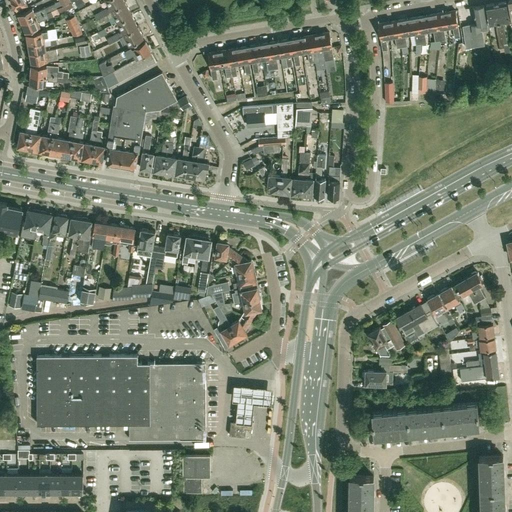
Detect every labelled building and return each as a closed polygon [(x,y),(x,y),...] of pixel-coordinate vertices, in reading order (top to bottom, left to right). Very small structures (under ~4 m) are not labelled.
[(11,0),(17,10),(27,4),(24,0),(11,0)] [(124,0),(106,0),(110,7),(111,9),(125,2),(124,0)] [(506,42),(503,21),(509,19),(506,1),(496,3),(499,21),(503,47),(504,52),(509,51),(508,42),(506,42)] [(61,6),(59,7),(61,10),(63,11),(72,7),(71,2),(61,6)] [(125,2),(111,9),(112,10),(118,21),(131,13),(125,2)] [(21,19),(22,22),(47,12),(57,8),(55,3),(45,7),(35,12),(33,8),(18,14),(19,15),(17,15),(19,19),(21,19)] [(489,23),(495,22),(496,29),(499,48),(503,47),(499,21),(496,3),(486,5),(489,23)] [(488,30),(484,5),(473,7),(476,23),(462,26),(466,47),(483,44),(481,31),(488,30)] [(47,12),(22,22),(24,26),(22,27),(24,31),(26,30),(26,31),(40,25),(39,21),(49,17),(53,15),(59,13),(57,8),(47,12)] [(106,8),(100,11),(103,16),(107,14),(109,13),(109,12),(108,11),(107,8),(106,8)] [(445,11),(448,27),(453,26),(454,37),(460,36),(455,10),(445,11)] [(100,11),(94,14),(97,19),(103,16),(100,11)] [(436,13),(440,40),(446,39),(444,28),(448,27),(445,11),(436,13)] [(131,13),(118,21),(118,22),(121,27),(123,30),(124,32),(137,25),(131,13)] [(426,15),(429,30),(433,29),(435,40),(440,40),(436,13),(426,15)] [(82,33),(74,15),(65,19),(72,35),(82,33)] [(417,16),(421,43),(426,42),(425,31),(429,30),(426,15),(417,16)] [(407,18),(410,34),(414,33),(416,44),(421,43),(417,16),(407,18)] [(402,46),(403,46),(407,45),(405,34),(410,34),(407,18),(397,20),(402,46)] [(402,46),(397,20),(388,21),(390,37),(395,36),(397,47),(402,46)] [(378,23),(382,49),(388,48),(386,38),(390,37),(388,21),(378,23)] [(137,25),(124,32),(125,35),(129,43),(130,44),(143,37),(137,25)] [(54,28),(47,29),(42,30),(27,33),(28,43),(56,38),(54,28)] [(119,31),(112,35),(115,40),(120,38),(121,37),(120,34),(119,32),(119,31)] [(97,32),(90,35),(94,44),(101,41),(99,37),(99,36),(97,32)] [(329,32),(319,33),(324,60),(334,58),(329,32)] [(324,60),(319,33),(310,35),(314,61),(315,61),(324,60)] [(87,43),(87,42),(85,35),(74,37),(76,45),(87,43)] [(112,35),(106,38),(109,43),(115,40),(112,35)] [(310,35),(300,37),(303,52),(307,51),(309,62),(314,61),(310,35)] [(290,38),(289,38),(292,54),(293,54),(295,65),(300,64),(298,53),(303,52),(300,37),(290,38)] [(30,52),(47,49),(46,45),(57,43),(56,38),(28,43),(30,52)] [(292,54),(289,38),(278,40),(281,56),(285,55),(287,66),(293,65),(291,54),(292,54)] [(131,46),(129,47),(125,49),(128,55),(133,52),(137,58),(151,50),(150,49),(151,48),(149,44),(147,44),(145,40),(132,47),(131,46)] [(273,68),(278,68),(276,56),(281,56),(278,40),(269,42),(273,68)] [(259,44),(262,59),(266,58),(268,69),(273,68),(269,42),(259,44)] [(81,57),(87,56),(91,55),(89,44),(79,46),(81,57)] [(262,59),(259,44),(248,46),(251,61),(252,61),(254,72),(259,71),(257,60),(262,59)] [(251,72),(249,61),(251,61),(248,46),(237,47),(239,63),(244,62),(246,73),(251,72)] [(239,63),(237,47),(227,49),(232,76),(237,75),(235,64),(239,63)] [(56,48),(47,50),(47,49),(30,52),(32,62),(48,59),(48,60),(58,58),(56,48)] [(225,65),(226,76),(232,76),(227,49),(218,51),(220,66),(225,65)] [(216,67),(220,66),(218,51),(208,52),(212,79),(218,78),(216,67)] [(147,55),(152,63),(156,61),(152,52),(147,55)] [(152,63),(147,55),(143,57),(147,65),(152,63)] [(147,65),(143,57),(139,59),(143,68),(147,65)] [(143,68),(139,59),(136,61),(135,59),(133,60),(139,70),(143,68)] [(104,76),(109,73),(107,65),(105,60),(99,63),(104,76)] [(129,63),(134,72),(139,70),(133,60),(129,63)] [(125,65),(130,75),(134,72),(129,63),(125,65)] [(69,71),(58,71),(58,66),(32,64),(32,65),(30,65),(30,70),(31,70),(31,74),(60,75),(69,75),(69,71)] [(126,77),(130,75),(125,65),(120,67),(126,77)] [(126,77),(120,67),(116,70),(121,80),(126,77)] [(121,80),(116,70),(112,72),(117,82),(121,80)] [(142,133),(144,124),(146,109),(160,108),(177,99),(162,71),(117,96),(115,105),(114,104),(107,145),(109,145),(106,162),(135,166),(138,150),(140,150),(142,133)] [(117,82),(112,72),(107,74),(113,84),(117,82)] [(60,75),(31,74),(31,78),(29,77),(29,82),(30,82),(30,83),(46,85),(46,80),(57,81),(68,81),(69,75),(60,75)] [(113,84),(107,74),(104,76),(106,82),(108,87),(113,84)] [(99,91),(109,92),(107,86),(102,75),(93,76),(93,79),(97,90),(99,91)] [(419,75),(418,87),(426,88),(427,75),(419,75)] [(427,78),(426,93),(434,93),(435,79),(427,78)] [(436,79),(435,88),(444,89),(445,79),(436,79)] [(486,89),(496,88),(495,79),(485,80),(486,89)] [(386,102),(394,101),(393,82),(385,82),(386,102)] [(320,90),(322,103),(331,102),(329,90),(328,84),(319,85),(320,90)] [(28,93),(38,95),(39,87),(30,85),(28,93)] [(266,86),(257,87),(259,96),(267,94),(266,86)] [(49,97),(56,99),(58,91),(51,90),(49,97)] [(102,101),(109,102),(110,94),(103,92),(102,101)] [(186,95),(167,106),(168,107),(182,109),(191,104),(190,102),(187,97),(186,95)] [(278,137),(285,137),(293,136),(293,102),(276,103),(278,137)] [(272,104),(242,106),(243,107),(244,114),(247,114),(248,125),(265,124),(264,114),(266,112),(273,112),(272,104)] [(30,107),(28,117),(26,131),(21,130),(18,146),(22,146),(22,148),(28,149),(33,118),(35,108),(30,107)] [(162,114),(172,115),(173,108),(162,107),(162,114)] [(312,107),(311,107),(309,107),(298,108),(297,108),(296,108),(294,124),(307,125),(306,132),(309,132),(311,124),(312,107)] [(35,108),(33,118),(28,149),(33,150),(33,148),(38,149),(40,133),(36,133),(40,109),(35,108)] [(331,120),(342,121),(343,108),(332,108),(331,120)] [(173,118),(181,119),(182,111),(174,110),(173,118)] [(64,138),(61,154),(65,154),(65,156),(70,157),(76,126),(77,116),(71,115),(68,130),(70,130),(68,138),(64,138)] [(86,160),(92,161),(97,130),(99,116),(94,115),(93,119),(89,143),(85,142),(82,157),(87,158),(86,160)] [(83,117),(77,116),(76,126),(70,157),(76,158),(76,156),(80,157),(83,141),(82,141),(84,132),(80,132),(83,117)] [(44,152),(49,153),(54,122),(50,121),(47,135),(42,134),(39,150),(44,150),(44,152)] [(59,153),(62,137),(57,136),(60,123),(54,122),(49,153),(54,154),(55,152),(59,153)] [(152,125),(144,124),(142,133),(151,134),(152,125)] [(102,131),(97,130),(92,161),(97,162),(98,160),(102,161),(105,145),(101,145),(102,131)] [(146,134),(140,167),(144,168),(145,169),(148,170),(149,169),(151,169),(154,152),(149,152),(152,135),(146,134)] [(196,171),(196,176),(198,176),(198,178),(199,179),(201,179),(203,179),(204,177),(204,176),(205,168),(208,169),(209,162),(204,161),(207,147),(208,148),(209,140),(207,135),(201,134),(199,146),(195,169),(196,171)] [(285,144),(285,137),(278,137),(258,138),(258,145),(268,145),(272,144),(285,144)] [(157,153),(154,169),(159,170),(160,171),(164,172),(168,141),(164,140),(161,154),(157,153)] [(174,141),(168,141),(164,172),(169,173),(169,172),(173,172),(176,157),(171,156),(174,141)] [(178,157),(175,173),(180,174),(181,174),(185,175),(188,158),(190,145),(185,144),(182,158),(178,157)] [(268,145),(262,146),(264,154),(274,152),(272,144),(268,145)] [(192,158),(188,158),(185,175),(189,176),(190,175),(196,176),(196,171),(195,169),(199,146),(194,145),(192,158)] [(300,151),(297,177),(293,177),(292,192),(296,193),(295,195),(301,195),(302,178),(305,151),(300,151)] [(305,151),(302,178),(301,195),(307,196),(307,194),(311,194),(312,178),(308,178),(310,152),(306,151),(305,151)] [(317,154),(315,177),(314,194),(317,195),(317,196),(320,197),(323,196),(323,195),(324,195),(325,178),(321,178),(322,167),(325,167),(326,154),(317,154)] [(328,165),(330,166),(327,195),(333,196),(333,197),(337,197),(337,196),(339,196),(340,175),(335,174),(335,166),(333,166),(334,155),(329,154),(328,165)] [(249,157),(242,161),(244,167),(252,163),(249,157)] [(280,177),(279,191),(282,191),(283,193),(287,193),(288,192),(289,192),(291,175),(286,175),(288,158),(282,157),(280,174),(280,177)] [(280,177),(280,174),(270,173),(269,172),(268,172),(264,165),(258,168),(263,176),(270,190),(272,190),(273,192),(277,192),(278,191),(279,191),(280,177)] [(0,201),(0,226),(17,230),(22,209),(6,206),(6,203),(0,201)] [(36,228),(39,211),(28,209),(24,229),(30,230),(30,227),(36,228)] [(51,213),(39,211),(36,228),(42,229),(42,232),(43,233),(42,236),(43,237),(42,243),(48,244),(49,234),(48,233),(51,213)] [(64,238),(67,216),(66,216),(66,215),(61,214),(61,215),(55,214),(53,230),(51,229),(50,237),(48,245),(53,245),(54,240),(55,240),(56,235),(63,236),(63,237),(64,238)] [(75,254),(81,217),(76,216),(76,218),(72,217),(69,233),(74,233),(71,248),(70,253),(75,254)] [(81,250),(83,240),(88,241),(89,236),(88,236),(91,220),(87,219),(87,218),(81,217),(75,254),(76,249),(81,250)] [(97,242),(104,244),(108,223),(95,221),(93,234),(98,234),(97,242)] [(122,225),(108,223),(104,244),(110,245),(113,243),(114,243),(112,255),(117,256),(119,243),(122,225)] [(127,244),(128,239),(132,240),(134,227),(122,225),(119,243),(127,244)] [(140,228),(137,246),(137,251),(151,254),(148,269),(155,270),(155,265),(156,265),(159,246),(153,245),(155,231),(140,228)] [(159,246),(156,265),(162,266),(164,254),(177,256),(180,235),(167,233),(165,247),(159,246)] [(196,257),(199,236),(193,235),(193,237),(187,236),(186,245),(185,245),(182,262),(187,263),(188,256),(196,257)] [(205,237),(199,236),(196,257),(203,258),(201,270),(206,270),(209,248),(211,240),(205,239),(205,237)] [(215,255),(226,257),(230,260),(236,251),(228,245),(228,242),(224,241),(223,240),(220,239),(219,241),(218,240),(215,255)] [(236,251),(230,260),(236,264),(238,273),(254,269),(253,264),(252,264),(251,259),(248,260),(236,251)] [(72,274),(84,276),(86,266),(74,264),(72,274)] [(92,264),(89,279),(96,280),(98,266),(92,264)] [(254,269),(238,273),(240,282),(233,283),(234,288),(248,285),(247,282),(255,281),(254,276),(256,275),(254,269)] [(471,275),(467,277),(479,300),(485,297),(478,285),(483,282),(477,271),(476,272),(475,271),(471,273),(471,275)] [(475,303),(479,300),(467,277),(463,279),(461,279),(457,281),(457,283),(456,283),(463,295),(468,292),(470,295),(471,295),(475,303)] [(205,292),(207,282),(199,281),(198,290),(200,291),(205,292)] [(39,298),(55,301),(57,288),(57,286),(41,283),(39,296),(39,298)] [(151,296),(152,290),(153,283),(132,284),(132,286),(114,286),(112,300),(133,299),(133,297),(151,296)] [(98,297),(110,299),(112,288),(100,285),(98,297)] [(174,299),(181,300),(184,286),(176,285),(175,294),(174,299)] [(459,299),(452,285),(448,288),(447,286),(440,290),(448,305),(453,302),(462,318),(466,315),(463,310),(465,309),(462,304),(459,299)] [(80,302),(94,304),(96,288),(82,286),(80,302)] [(236,294),(242,293),(244,302),(259,299),(259,298),(261,298),(259,292),(258,292),(257,287),(241,290),(241,289),(235,290),(236,294)] [(69,290),(57,288),(55,301),(67,303),(69,290)] [(152,290),(151,296),(150,305),(173,302),(174,299),(175,294),(152,290)] [(11,291),(8,305),(21,308),(24,294),(11,291)] [(219,306),(219,305),(220,304),(225,303),(222,291),(212,293),(219,306)] [(39,298),(39,296),(24,293),(22,307),(36,310),(39,298)] [(435,312),(441,309),(447,320),(452,317),(446,306),(439,293),(435,295),(434,293),(427,297),(435,312)] [(262,302),(261,298),(259,298),(259,299),(244,302),(245,309),(242,315),(251,321),(259,309),(261,308),(260,304),(262,302)] [(396,317),(398,322),(402,329),(405,334),(414,329),(416,331),(421,328),(423,332),(437,324),(429,310),(426,312),(421,303),(396,317)] [(232,309),(220,304),(219,305),(224,313),(232,309)] [(234,341),(239,339),(230,324),(224,313),(219,305),(219,306),(214,308),(218,315),(219,314),(221,317),(220,319),(219,322),(219,324),(215,327),(226,347),(230,344),(229,343),(233,340),(234,341)] [(491,314),(481,315),(475,316),(475,323),(492,321),(491,314)] [(230,324),(239,339),(242,336),(242,335),(247,332),(245,330),(251,321),(242,315),(239,319),(230,324)] [(383,324),(385,326),(381,328),(380,326),(368,332),(376,347),(380,355),(389,355),(390,354),(383,343),(388,340),(392,338),(397,348),(405,344),(391,319),(383,324)] [(472,337),(480,336),(494,335),(493,323),(478,324),(479,330),(472,331),(472,337)] [(494,337),(480,339),(475,339),(476,344),(477,344),(480,344),(481,350),(496,348),(494,337)] [(443,349),(444,348),(446,346),(439,341),(435,346),(442,351),(443,349)] [(467,366),(497,362),(496,350),(484,351),(484,352),(479,352),(479,359),(466,361),(467,366)] [(155,362),(150,362),(138,362),(138,354),(37,354),(37,423),(129,423),(129,438),(205,438),(205,362),(156,362),(155,362)] [(388,364),(379,363),(379,364),(381,364),(381,370),(366,369),(365,371),(364,371),(364,376),(365,376),(365,383),(386,384),(386,370),(407,371),(407,365),(391,364),(392,362),(388,364)] [(484,377),(487,377),(499,376),(497,362),(467,366),(466,366),(466,372),(473,371),(475,371),(481,370),(483,370),(484,377)] [(235,387),(233,402),(238,403),(237,414),(252,415),(253,405),(271,406),(272,390),(235,387)] [(444,428),(479,425),(477,401),(442,405),(444,428)] [(407,408),(409,432),(444,428),(442,405),(407,408)] [(372,411),(374,435),(409,432),(407,408),(372,411)] [(236,421),(231,421),(229,434),(245,436),(246,428),(251,428),(252,417),(236,416),(236,421)] [(210,475),(210,453),(183,453),(183,475),(184,475),(184,491),(202,491),(202,475),(210,475)] [(503,455),(502,455),(479,455),(480,490),(504,490),(503,455)] [(8,471),(7,471),(7,492),(18,492),(18,473),(8,473),(8,471)] [(18,473),(18,492),(28,492),(28,473),(18,473)] [(39,473),(28,473),(28,492),(39,492),(39,473)] [(50,492),(50,473),(39,473),(39,492),(50,492)] [(61,473),(50,473),(50,492),(61,492),(61,473)] [(61,492),(72,492),(72,473),(61,473),(61,492)] [(83,473),(72,473),(72,492),(83,492),(83,473)] [(373,510),(373,475),(350,475),(349,510),(373,510)] [(223,495),(221,486),(214,487),(216,496),(223,495)] [(504,511),(504,490),(480,490),(481,511),(504,511)]
